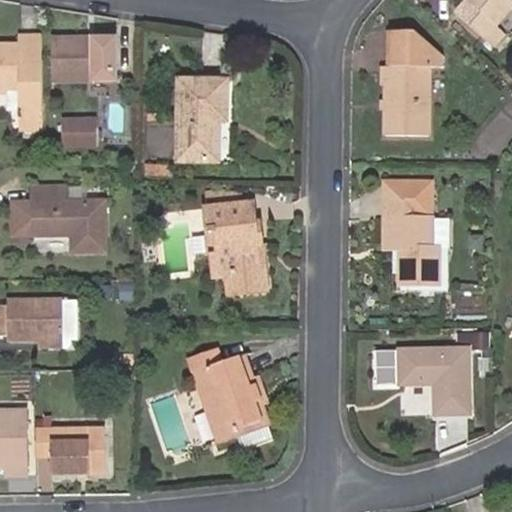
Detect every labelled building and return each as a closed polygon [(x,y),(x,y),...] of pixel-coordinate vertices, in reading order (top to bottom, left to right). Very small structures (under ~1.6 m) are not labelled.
[(493,22),(496,24),(511,5),(511,0),(469,0),(458,13),(482,34),(493,22)] [(504,31),(496,24),(493,22),(482,34),(493,44),(504,31)] [(388,69),(388,84),(387,137),(430,137),(430,69),(444,69),(444,57),(417,33),(393,32),(393,67),(388,66),(388,69)] [(45,112),(46,41),(23,39),(23,47),(0,46),(0,89),(22,90),(22,112),(45,112)] [(116,40),(54,40),(54,81),(116,82),(116,40)] [(228,79),(180,79),(179,161),(219,161),(219,123),(227,123),(228,79)] [(46,130),(45,112),(22,112),(22,130),(46,130)] [(77,127),(77,119),(61,119),(61,144),(98,145),(98,127),(77,127)] [(98,119),(77,119),(77,127),(98,127),(98,119)] [(169,178),(170,165),(146,163),(145,176),(169,178)] [(385,248),(396,248),(395,218),(392,218),(392,199),(419,199),(420,216),(432,216),(432,180),(384,180),(385,248)] [(67,185),(33,185),(34,201),(18,201),(19,233),(74,234),(75,251),(108,250),(106,199),(66,199),(67,185)] [(216,195),(218,208),(242,206),(240,193),(216,195)] [(392,199),(392,218),(395,218),(396,248),(402,248),(409,248),(409,258),(402,257),(401,282),(441,283),(441,249),(432,248),(432,216),(420,216),(419,199),(392,199)] [(217,252),(211,252),(213,275),(227,274),(230,293),(267,290),(263,253),(257,253),(254,222),(252,204),(242,206),(218,208),(206,210),(208,228),(214,227),(217,252)] [(449,216),(432,216),(432,248),(441,249),(448,249),(449,216)] [(257,253),(263,253),(260,221),(254,222),(257,253)] [(208,228),(211,252),(217,252),(214,227),(208,228)] [(134,298),(134,285),(119,285),(119,298),(134,298)] [(41,340),(64,339),(63,299),(7,300),(7,304),(0,303),(0,338),(6,338),(7,340),(41,340)] [(79,338),(78,299),(63,299),(64,339),(73,339),(79,338)] [(490,350),(490,329),(458,330),(458,350),(469,350),(490,350)] [(191,359),(196,373),(226,362),(220,346),(191,359)] [(458,350),(402,351),(402,384),(435,385),(437,414),(469,413),(469,350),(458,350)] [(402,351),(379,351),(379,384),(402,384),(402,351)] [(236,431),(240,439),(272,427),(265,407),(271,404),(260,376),(255,378),(247,355),(239,358),(250,388),(255,386),(261,401),(255,403),(261,422),(236,431)] [(226,362),(196,373),(220,445),(240,439),(236,431),(261,422),(255,403),(261,401),(255,386),(250,388),(239,358),(226,362)] [(0,469),(12,470),(13,477),(32,476),(30,413),(0,413),(0,409),(0,408),(0,469)] [(272,427),(240,439),(243,452),(278,442),(272,427)] [(105,430),(38,429),(39,458),(52,457),(53,473),(106,473),(105,430)]
